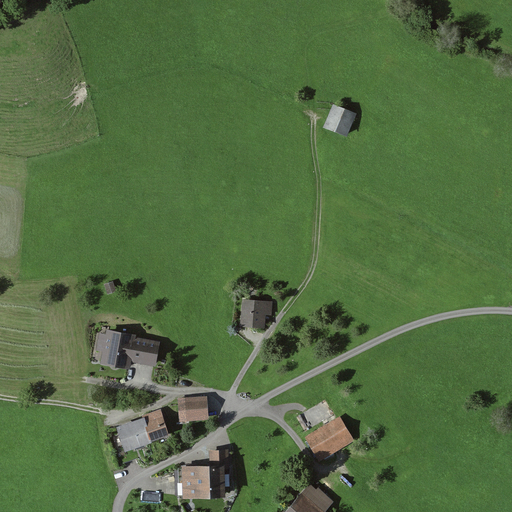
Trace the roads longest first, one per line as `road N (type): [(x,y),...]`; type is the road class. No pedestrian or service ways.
road 1 (unclassified): [(119,511),(127,490),(236,411),(390,336),(447,316),(511,311)]
road 2 (track): [(236,411),(234,392),(321,252),(315,116)]
road 3 (track): [(182,393),(123,414),(0,397)]
